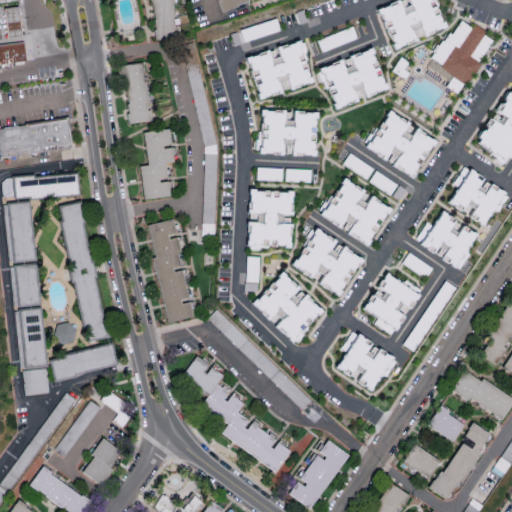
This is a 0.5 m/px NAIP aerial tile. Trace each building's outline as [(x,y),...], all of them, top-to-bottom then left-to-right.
[(149,0),(155,40),(176,36),(170,0),(149,0)] [(215,0),(219,11),(247,2),(246,0),(215,0)] [(392,49),(415,41),(412,31),(420,28),(422,35),(443,28),(433,0),(395,0),(377,6),(392,49)] [(17,37),(3,38),(1,16),(0,10),(15,8),(15,15),(17,37)] [(466,83),(492,37),(456,17),(433,59),(441,63),(439,67),(466,83)] [(258,99),(280,93),(278,83),(286,81),(288,88),(310,83),(300,42),(245,56),(249,71),(256,70),(259,83),(254,84),(258,99)] [(29,64),(0,67),(0,46),(27,44),(29,64)] [(332,109),(358,101),(355,93),(362,91),(364,96),(385,89),(372,49),(318,66),(332,109)] [(148,121),(142,62),(121,64),(127,123),(148,121)] [(445,85),(457,91),(462,82),(451,75),(445,85)] [(505,162),(511,150),(511,130),(511,128),(511,86),(509,85),(473,142),(505,162)] [(412,175),(435,138),(386,108),(363,144),(383,157),(391,145),(398,149),(390,162),(412,175)] [(313,155),(315,112),(291,111),(259,109),(257,153),(281,154),(281,139),(291,139),(290,154),(313,155)] [(47,154),(2,160),(0,140),(0,131),(46,125),(71,122),(74,139),(75,150),(47,154)] [(168,195),(164,163),(172,162),(170,145),(168,128),(142,132),(146,165),(138,166),(142,198),(168,195)] [(446,200),(482,224),(493,207),(497,210),(508,193),(463,164),(451,183),(455,186),(446,200)] [(13,196),(77,192),(75,172),(12,176),(13,196)] [(366,243),(389,206),(341,176),(318,212),(338,225),(347,212),(353,216),(344,229),(366,243)] [(291,188),(248,188),(248,211),(255,211),(255,219),(245,219),(245,246),(289,245),(289,215),(291,215),(291,188)] [(27,200),(7,202),(12,260),(32,259),(27,200)] [(57,204),(82,340),(104,336),(79,200),(57,204)] [(413,242),(459,266),(478,230),(438,210),(431,224),(424,220),(413,242)] [(164,320),(191,315),(188,298),(187,298),(181,266),(175,236),(168,237),(167,232),(174,231),(171,217),(146,222),(164,320)] [(212,231),(213,222),(201,222),(201,231),(212,231)] [(338,294),(361,256),(341,244),(341,243),(313,226),(291,263),(310,275),(318,262),(326,267),(317,282),(338,294)] [(14,264),(16,305),(36,304),(33,263),(14,264)] [(250,301),(267,317),(278,306),(284,312),(274,323),(293,341),(323,310),(280,270),(250,301)] [(418,292),(384,271),(375,285),(385,292),(383,294),(373,288),(361,307),(376,316),(372,322),(391,334),(405,311),(406,312),(418,292)] [(477,352),(494,363),(511,335),(511,334),(511,303),(508,301),(477,352)] [(39,306),(17,308),(22,366),(44,364),(39,306)] [(77,331),(65,319),(51,333),(63,345),(77,331)] [(370,389),(380,372),(386,376),(397,358),(350,329),(338,349),(343,351),(333,366),(370,389)] [(48,356),(52,376),(114,364),(110,344),(48,356)] [(511,372),(511,348),(501,367),(511,372)] [(275,469),(288,448),(274,439),(275,438),(247,420),(248,419),(235,411),(242,401),(227,392),(228,391),(216,383),(222,373),(207,364),(208,363),(193,354),(179,376),(209,395),(202,406),(226,421),(218,433),(275,469)] [(501,418),(511,399),(511,396),(463,367),(450,388),(501,418)] [(47,393),(46,368),(22,369),(23,394),(47,393)] [(426,425),(451,439),(462,421),(437,406),(426,425)] [(488,431),(471,420),(430,487),(448,498),(479,449),(478,448),(488,431)] [(111,467),(108,466),(119,449),(101,437),(79,469),(99,484),(111,467)] [(310,507),(346,452),(325,438),(316,452),(312,449),(306,458),(309,460),(297,479),(298,480),(289,494),(310,507)] [(401,460),(425,477),(438,459),(413,442),(401,460)] [(27,484),(71,511),(78,511),(88,498),(39,466),(27,484)] [(369,511),(393,511),(406,492),(389,481),(369,511)] [(193,511),(201,499),(191,493),(187,501),(181,498),(178,503),(161,493),(151,508),(157,511),(193,511)] [(226,511),(223,510),(223,509),(209,499),(200,511),(226,511)] [(31,511),(13,502),(7,511),(31,511)]
